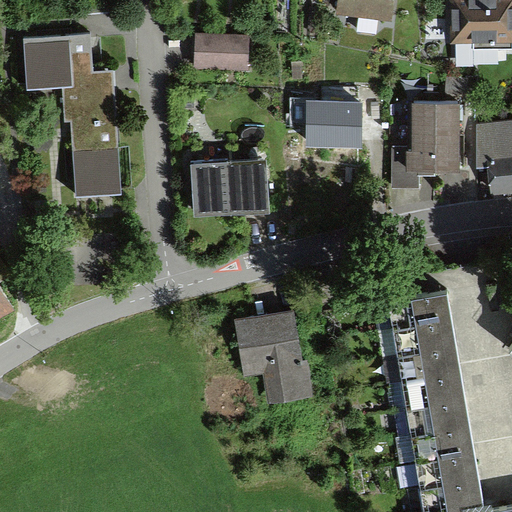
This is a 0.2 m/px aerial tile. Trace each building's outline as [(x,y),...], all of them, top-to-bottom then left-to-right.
[(336,0),(335,5),(389,13),(390,0),(336,0)] [(457,0),(461,48),(511,44),(511,12),(511,0),(457,0)] [(83,30),(22,35),(25,78),(55,76),(59,118),(68,118),(73,186),(113,183),(104,68),(86,69),(83,30)] [(193,63),(245,65),(246,37),(194,35),(193,63)] [(422,160),(457,161),(459,90),(412,89),(411,141),(394,141),(393,182),(421,183),(422,160)] [(313,137),(355,136),(355,95),(312,95),(313,137)] [(493,190),(511,188),(511,124),(474,127),(477,163),(491,162),(493,190)] [(224,207),(267,204),(264,162),(234,164),(233,158),(192,161),(195,203),(224,201),(224,207)] [(0,301),(15,292),(0,267),(0,301)] [(426,511),(511,511),(511,505),(482,510),(446,292),(391,301),(426,511)] [(260,397),(306,391),(294,301),(232,308),(240,367),(256,365),(260,397)]
